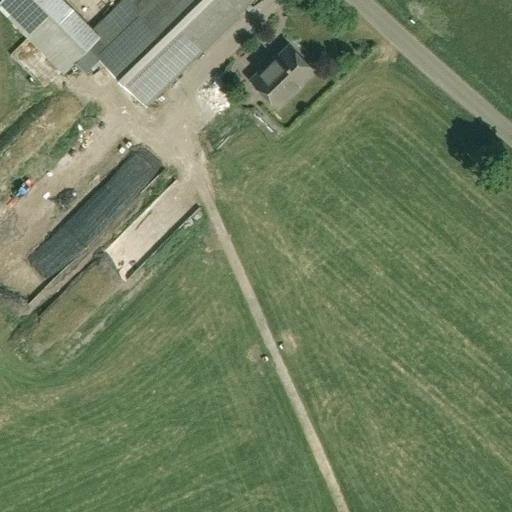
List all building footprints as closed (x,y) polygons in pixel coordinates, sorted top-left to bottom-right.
[(2,0),(0,2),(0,5),(64,70),(99,35),(64,0),(2,0)] [(146,103),(188,63),(253,0),(127,0),(140,13),(98,53),(146,103)] [(279,106),(315,70),(290,44),(254,80),(279,106)] [(91,198),(111,218),(164,168),(144,147),(91,198)] [(96,263),(118,285),(168,237),(146,215),(96,263)] [(91,315),(79,303),(74,308),(60,293),(41,311),(66,338),(91,315)]
